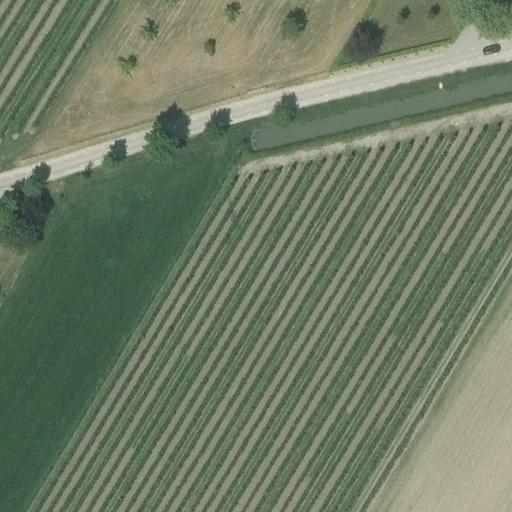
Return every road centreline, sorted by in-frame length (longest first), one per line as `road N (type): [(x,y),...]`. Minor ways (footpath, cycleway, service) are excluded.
road 1 (unclassified): [(511,45),(266,104),(0,183)]
road 2 (track): [(355,511),(511,249)]
